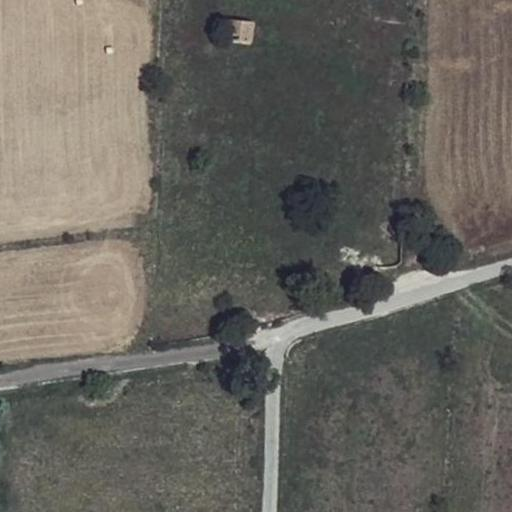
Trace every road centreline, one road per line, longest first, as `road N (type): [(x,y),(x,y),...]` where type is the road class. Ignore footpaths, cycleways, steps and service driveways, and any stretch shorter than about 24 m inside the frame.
road 1 (unclassified): [(0,381),(287,335)]
road 2 (residential): [(511,266),(287,335)]
road 3 (residential): [(287,335),(280,511)]
